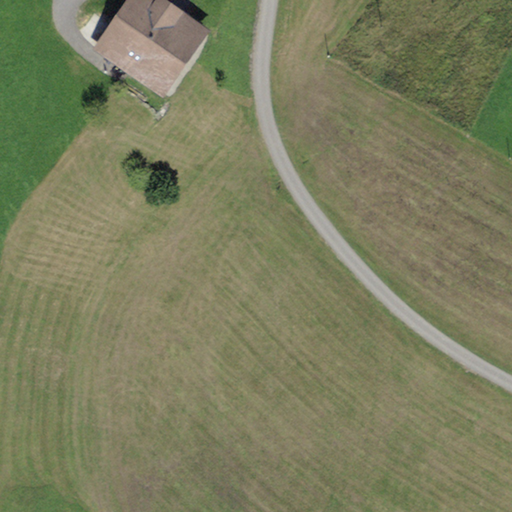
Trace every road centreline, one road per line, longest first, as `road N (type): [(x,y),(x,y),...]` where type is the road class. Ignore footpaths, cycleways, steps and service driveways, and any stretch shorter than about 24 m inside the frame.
road 1 (unclassified): [(511,386),(375,291),(293,190),(258,88),(269,0)]
road 2 (track): [(53,31),(44,54),(47,134),(0,246)]
